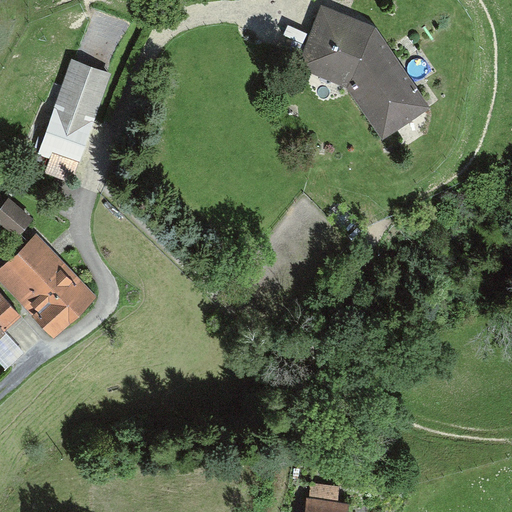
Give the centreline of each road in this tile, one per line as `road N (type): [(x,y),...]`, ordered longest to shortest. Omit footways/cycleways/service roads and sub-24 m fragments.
road 1 (track): [(0,393),(111,302),(83,238),(81,209),(155,43),(190,19),(226,12),(303,16)]
road 2 (track): [(94,178),(227,302),(359,394),(442,432),(511,438)]
